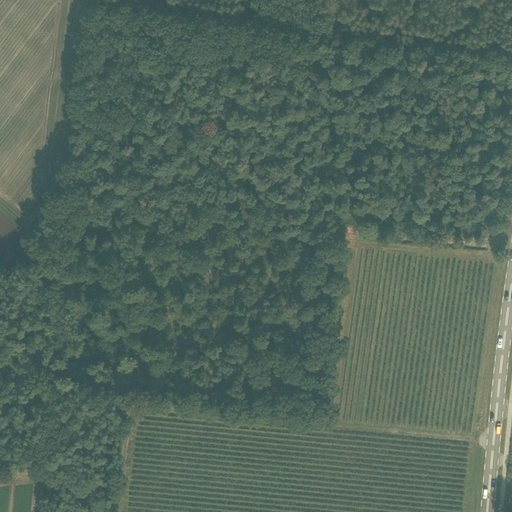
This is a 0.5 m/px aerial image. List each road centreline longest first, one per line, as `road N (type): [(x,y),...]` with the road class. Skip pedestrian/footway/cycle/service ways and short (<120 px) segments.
road 1 (track): [(38,511),(39,375),(53,285),(68,254)]
road 2 (track): [(90,0),(68,254)]
road 3 (primary): [(486,511),(511,283)]
